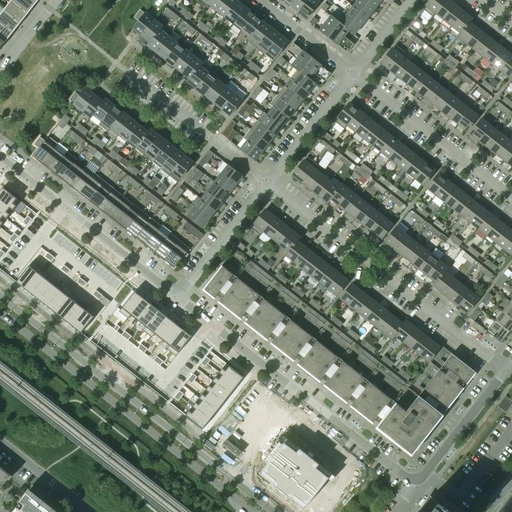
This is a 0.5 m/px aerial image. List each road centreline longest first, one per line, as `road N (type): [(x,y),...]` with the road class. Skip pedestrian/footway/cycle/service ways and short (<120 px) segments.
road 1 (tertiary): [(273,511),(0,295)]
road 2 (tertiary): [(0,312),(252,511)]
road 3 (residential): [(414,487),(176,295)]
road 4 (residential): [(266,183),(505,370)]
road 5 (residential): [(176,295),(0,160)]
road 6 (residential): [(511,200),(351,74)]
road 7 (residential): [(414,487),(505,370)]
road 8 (residential): [(176,295),(266,183)]
road 9 (residential): [(266,183),(351,74)]
